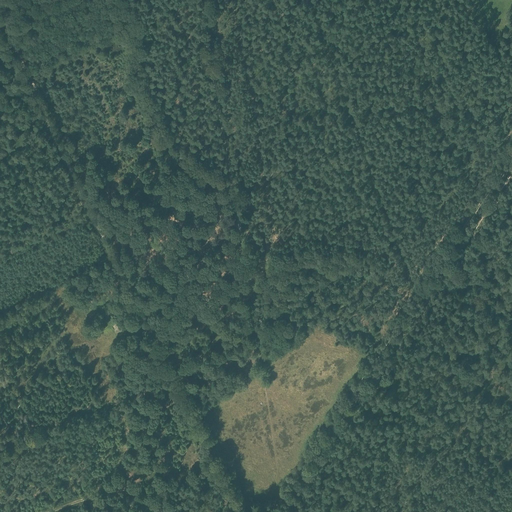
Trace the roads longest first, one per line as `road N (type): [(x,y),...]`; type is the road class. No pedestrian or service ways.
road 1 (track): [(0,16),(236,511)]
road 2 (track): [(281,502),(511,155)]
road 3 (track): [(147,326),(286,266),(422,289)]
road 4 (track): [(511,404),(400,322)]
